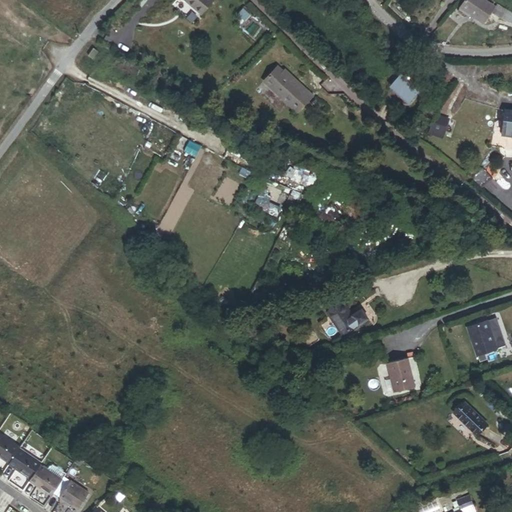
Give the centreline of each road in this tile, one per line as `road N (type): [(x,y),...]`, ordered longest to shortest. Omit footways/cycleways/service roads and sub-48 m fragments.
road 1 (residential): [(251,0),(366,115),(511,228)]
road 2 (residential): [(117,0),(0,154)]
road 3 (residential): [(511,49),(443,50),(394,25),(369,0)]
